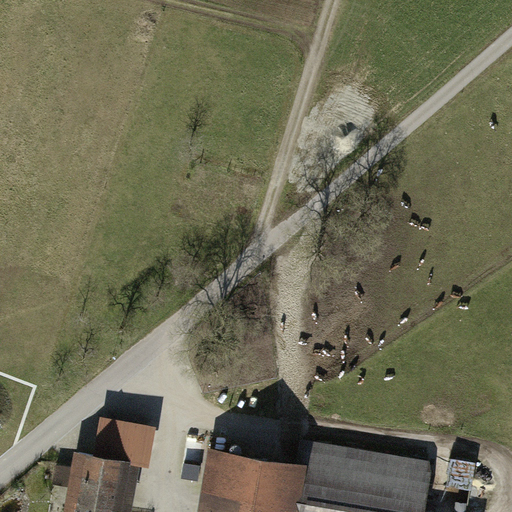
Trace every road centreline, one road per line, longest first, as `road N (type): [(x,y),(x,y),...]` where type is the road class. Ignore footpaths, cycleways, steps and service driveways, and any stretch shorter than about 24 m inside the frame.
road 1 (residential): [(0,473),(511,38)]
road 2 (track): [(335,0),(258,253)]
